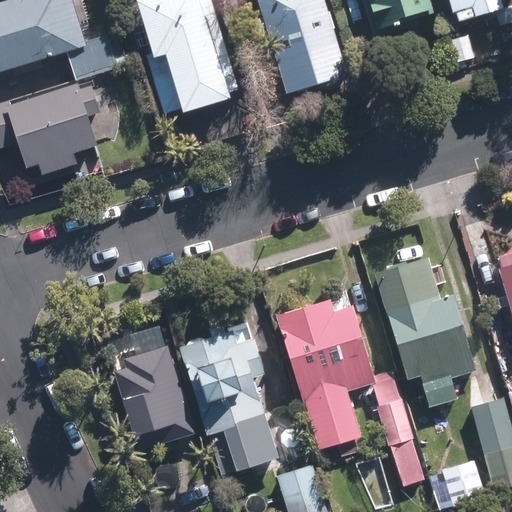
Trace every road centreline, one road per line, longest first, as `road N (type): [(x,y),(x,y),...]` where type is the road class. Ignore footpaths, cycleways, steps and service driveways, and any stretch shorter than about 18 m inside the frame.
road 1 (residential): [(511,120),(0,281)]
road 2 (residential): [(0,319),(86,511)]
